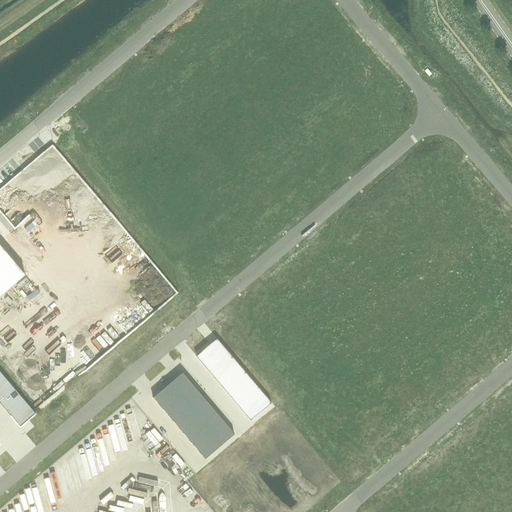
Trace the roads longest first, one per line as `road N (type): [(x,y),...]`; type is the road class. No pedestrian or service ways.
road 1 (unclassified): [(441,115),(0,489)]
road 2 (unclassified): [(511,368),(344,511)]
road 3 (unclassified): [(185,0),(40,124)]
road 4 (unclassified): [(342,0),(441,115)]
